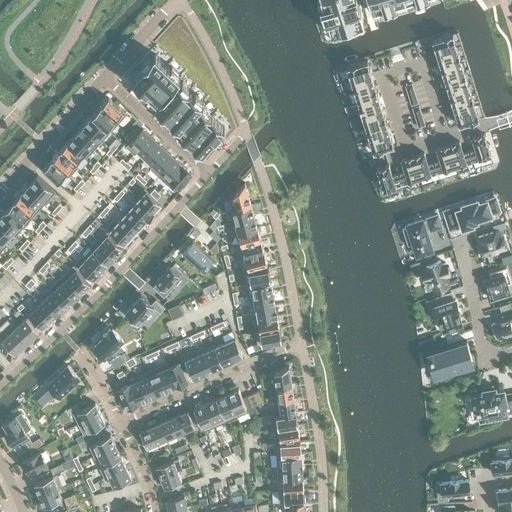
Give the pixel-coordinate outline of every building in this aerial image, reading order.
[(319,0),(320,2),(325,17),(325,18),(329,30),(332,29),(334,29),(334,28),(339,27),(364,19),(363,18),(419,0),(319,0)] [(442,36),(432,39),(432,40),(435,47),(434,47),(434,48),(435,48),(436,52),(462,44),(458,31),(451,33),(450,33),(449,34),(449,32),(443,34),(444,35),(443,36),(443,35),(442,36)] [(462,44),(436,52),(440,63),(439,63),(440,64),(466,56),(462,44)] [(154,103),(155,103),(180,76),(155,53),(132,77),(157,100),(154,103)] [(466,56),(440,64),(440,65),(442,71),(442,72),(443,72),(444,76),(469,68),(466,56)] [(350,75),(351,78),(371,72),(370,68),(370,67),(369,67),(367,61),(368,61),(367,60),(357,63),(357,62),(356,63),(349,65),(348,65),(346,66),(347,67),(349,74),(349,75),(350,75)] [(469,68),(444,76),(448,88),(473,80),(469,68)] [(371,72),(351,78),(352,82),(352,83),(352,84),(354,90),(354,91),(375,84),(374,84),(371,72)] [(180,76),(155,103),(179,126),(177,129),(202,102),(178,79),(180,76)] [(473,80),(448,88),(449,92),(448,92),(449,93),(449,94),(451,99),(451,100),(477,92),(473,80)] [(358,103),(378,96),(377,92),(378,92),(377,91),(375,85),(375,84),(354,91),(355,91),(358,102),(358,103)] [(477,92),(451,100),(452,102),(455,112),(481,104),(477,92)] [(362,114),(362,115),(382,108),(378,96),(358,103),(362,114)] [(100,106),(118,123),(127,114),(108,97),(100,106)] [(203,102),(202,102),(177,129),(202,152),(225,128),(200,105),(203,102)] [(481,104),(455,112),(456,116),(456,117),(459,123),(458,123),(459,124),(469,121),(469,122),(470,121),(477,119),(478,119),(478,118),(479,118),(485,116),(481,104)] [(110,132),(118,123),(100,106),(92,115),(110,132)] [(365,126),(366,127),(386,120),(384,113),(384,112),(383,112),(382,108),(362,115),(366,126),(365,126)] [(92,115),(84,124),(102,141),(110,132),(92,115)] [(368,135),(370,139),(390,132),(386,121),(387,121),(386,120),(366,127),(368,134),(368,135)] [(102,141),(84,124),(79,129),(76,133),(94,150),(102,141)] [(134,154),(151,135),(143,128),(126,146),(134,154)] [(391,136),(390,132),(370,139),(371,143),(371,144),(373,150),(373,151),(375,151),(376,151),(383,148),(383,149),(384,148),(394,145),(394,144),(392,137),(391,136)] [(86,158),(94,150),(76,133),(68,141),(86,158)] [(475,148),(469,150),(473,161),(490,155),(491,155),(490,153),(490,152),(488,146),(487,142),(487,141),(485,136),(485,135),(484,133),(481,134),(481,133),(480,133),(480,134),(475,135),(474,135),(474,136),(472,137),(475,148)] [(134,154),(136,152),(144,159),(159,143),(151,135),(134,154)] [(448,144),(455,166),(459,165),(460,165),(465,163),(466,163),(473,161),(469,150),(463,152),(459,140),(455,142),(455,141),(454,142),(449,144),(449,143),(448,143),(448,144)] [(86,158),(68,141),(59,150),(78,167),(76,165),(84,157),(86,159),(86,158)] [(153,165),(150,168),(167,150),(159,143),(144,159),(144,160),(146,158),(153,165)] [(440,159),(434,161),(437,172),(443,170),(444,170),(450,168),(451,168),(455,166),(448,144),(447,144),(446,144),(447,144),(441,146),(440,146),(436,148),(440,159)] [(70,176),(78,167),(59,150),(51,159),(70,176)] [(150,168),(158,176),(175,157),(167,150),(150,168)] [(413,155),(412,155),(419,177),(420,177),(424,176),(425,176),(427,175),(430,174),(430,175),(431,174),(437,172),(434,161),(427,163),(424,152),(420,153),(420,152),(419,153),(414,155),(414,154),(413,155)] [(405,170),(398,172),(403,185),(409,183),(421,180),(420,177),(419,177),(412,155),(411,155),(406,157),(405,157),(401,159),(405,170)] [(183,165),(175,157),(158,176),(166,183),(183,165)] [(51,159),(44,167),(58,181),(66,173),(51,159)] [(379,166),(377,166),(377,169),(377,170),(379,175),(379,176),(380,176),(381,179),(380,179),(380,180),(381,180),(382,185),(382,186),(383,186),(385,193),(396,190),(395,188),(396,187),(403,185),(398,172),(392,174),(390,167),(388,163),(386,163),(385,163),(385,164),(380,165),(379,165),(379,166)] [(183,165),(166,183),(174,191),(191,172),(183,165)] [(37,174),(29,183),(47,200),(56,191),(37,174)] [(233,195),(234,198),(229,199),(232,209),(251,204),(245,182),(233,194),(233,195)] [(21,192),(39,209),(47,200),(29,183),(21,192)] [(155,212),(162,204),(144,188),(137,196),(155,213),(155,212)] [(13,201),(31,218),(39,209),(21,192),(13,201)] [(130,204),(147,221),(155,213),(137,196),(137,197),(138,198),(132,206),(130,204)] [(462,205),(443,211),(448,228),(450,227),(450,228),(461,225),(462,227),(462,229),(465,228),(473,225),(473,223),(477,222),(476,220),(492,215),(489,205),(487,200),(481,202),(478,203),(478,201),(477,200),(463,204),(462,205)] [(5,210),(23,227),(31,218),(13,201),(5,210)] [(147,221),(130,204),(122,212),(140,228),(147,221)] [(251,204),(232,209),(235,220),(230,222),(254,215),(251,204)] [(0,215),(0,221),(15,236),(23,227),(5,210),(0,215)] [(140,228),(122,212),(122,213),(124,214),(117,222),(114,218),(113,219),(133,236),(140,228)] [(438,214),(407,224),(417,254),(432,249),(426,230),(430,229),(430,230),(442,226),(438,214)] [(230,222),(234,233),(258,227),(254,215),(230,222)] [(113,219),(106,227),(125,245),(133,236),(113,219)] [(6,243),(13,235),(15,236),(0,221),(0,238),(7,245),(7,244),(6,243)] [(495,230),(478,235),(481,243),(479,244),(482,255),(506,248),(505,247),(507,246),(504,237),(503,238),(502,237),(501,237),(498,229),(506,227),(504,222),(493,225),(495,230)] [(234,233),(234,234),(238,233),(241,243),(237,245),(261,238),(258,227),(234,233)] [(123,247),(108,233),(101,241),(97,238),(115,255),(123,247)] [(90,246),(108,263),(115,255),(97,238),(90,246)] [(261,238),(237,245),(240,257),(264,250),(261,238)] [(193,239),(181,252),(201,272),(212,256),(193,239)] [(89,247),(93,250),(86,257),(83,254),(82,254),(101,271),(108,263),(90,246),(89,247)] [(264,250),(240,257),(243,269),(267,262),(264,250)] [(93,279),(101,271),(82,254),(75,263),(93,279)] [(511,254),(502,258),(504,264),(511,261),(511,254)] [(432,256),(410,263),(412,271),(421,268),(425,281),(428,280),(429,281),(432,281),(434,288),(448,283),(445,274),(449,272),(446,262),(441,263),(440,259),(434,261),(432,256)] [(161,274),(161,275),(156,281),(157,282),(153,287),(164,297),(174,286),(171,283),(182,271),(174,264),(171,267),(170,265),(164,271),(161,274)] [(65,273),(82,291),(90,283),(73,265),(65,273)] [(511,282),(507,266),(488,272),(489,277),(485,279),(491,298),(510,292),(507,284),(511,282)] [(244,271),(246,284),(271,279),(268,267),(244,271)] [(74,298),(82,291),(65,273),(57,280),(74,298)] [(246,284),(248,295),(273,291),(271,279),(246,284)] [(74,298),(57,280),(49,287),(66,306),(74,298)] [(52,291),(44,298),(58,313),(66,306),(49,287),(49,288),(52,291)] [(275,303),(273,291),(248,295),(251,307),(275,303)] [(436,297),(438,304),(434,306),(437,316),(438,316),(443,330),(462,324),(457,310),(459,309),(455,299),(454,299),(451,292),(436,297)] [(160,312),(165,307),(156,298),(151,303),(141,294),(140,294),(141,294),(125,311),(138,323),(153,306),(160,312)] [(50,320),(58,313),(44,298),(37,305),(35,304),(50,320)] [(179,303),(168,308),(173,319),(184,314),(180,305),(179,303)] [(275,303),(251,307),(251,308),(255,307),(258,319),(277,315),(277,313),(278,313),(277,308),(276,308),(275,303)] [(510,303),(499,306),(501,312),(496,313),(499,321),(491,323),(496,336),(503,334),(504,336),(511,333),(511,331),(511,325),(511,322),(511,321),(511,307),(511,308),(510,303)] [(27,312),(42,328),(50,320),(35,304),(27,312)] [(277,315),(258,319),(260,329),(255,330),(255,331),(279,326),(277,315)] [(27,317),(18,325),(31,338),(39,331),(27,317)] [(31,338),(18,325),(10,332),(23,346),(31,338)] [(282,338),(279,326),(255,331),(257,343),(253,344),(255,350),(273,342),(272,340),(282,338)] [(94,345),(105,355),(122,336),(111,327),(110,328),(108,327),(104,331),(105,333),(94,345)] [(15,353),(23,346),(10,332),(2,340),(15,353)] [(225,342),(233,360),(243,356),(235,337),(225,342)] [(445,338),(423,345),(426,353),(429,352),(431,357),(430,357),(431,360),(432,360),(437,376),(456,370),(455,369),(461,367),(472,363),(465,341),(467,341),(467,340),(447,346),(445,338)] [(215,346),(214,344),(223,364),(233,360),(225,342),(215,346)] [(203,346),(213,369),(223,364),(214,344),(204,348),(203,346)] [(203,373),(213,369),(203,346),(193,350),(203,373)] [(183,355),(193,378),(203,373),(193,350),(183,355)] [(124,361),(119,354),(110,359),(115,367),(124,361)] [(167,389),(177,385),(167,362),(157,366),(167,389)] [(168,362),(167,362),(177,385),(187,380),(179,362),(169,366),(168,362)] [(48,383),(59,396),(80,377),(68,364),(60,371),(55,376),(48,383)] [(275,385),(292,383),(289,364),(274,370),(277,385),(275,385)] [(148,370),(147,371),(157,393),(167,389),(157,366),(159,371),(150,375),(148,370)] [(147,398),(157,393),(147,371),(137,375),(147,398)] [(139,380),(129,384),(138,402),(147,398),(137,375),(139,380)] [(274,400),(294,397),(292,383),(275,385),(277,399),(274,400)] [(127,407),(138,402),(129,384),(119,388),(127,407)] [(511,392),(504,394),(504,390),(496,391),(495,387),(483,390),(483,394),(480,394),(474,395),(474,396),(471,396),(474,410),(476,409),(477,410),(478,410),(478,411),(480,419),(483,418),(485,419),(489,418),(491,417),(507,414),(507,413),(511,411),(511,392)] [(246,407),(252,404),(248,395),(242,397),(238,388),(227,393),(237,416),(248,411),(246,407)] [(257,402),(263,399),(259,390),(253,392),(257,402)] [(248,395),(252,404),(257,402),(253,392),(248,395)] [(226,421),(237,416),(227,393),(216,398),(226,421)] [(294,397),(274,400),(276,414),(271,415),(296,411),(294,397)] [(216,398),(205,403),(215,426),(226,421),(216,398)] [(95,401),(77,410),(82,420),(100,412),(95,401)] [(194,408),(204,431),(215,426),(205,403),(194,408)] [(185,431),(195,426),(188,409),(178,414),(185,431)] [(298,423),(296,411),(271,415),(273,427),(298,423)] [(100,412),(82,421),(88,431),(106,422),(100,412)] [(176,435),(185,431),(178,414),(168,418),(176,435)] [(166,439),(176,435),(168,418),(159,422),(166,439)] [(150,426),(157,443),(166,439),(159,422),(150,426)] [(300,435),(298,423),(273,427),(275,427),(277,439),(300,435)] [(9,436),(17,448),(22,445),(26,450),(31,446),(23,436),(26,431),(20,426),(9,436)] [(147,447),(157,443),(150,426),(140,431),(147,447)] [(94,455),(116,445),(110,433),(88,444),(94,455)] [(276,454),(301,452),(300,440),(275,441),(276,454)] [(116,445),(94,455),(99,466),(121,455),(116,445)] [(41,451),(24,461),(29,471),(47,462),(41,451)] [(276,454),(277,466),(303,464),(302,459),(301,452),(276,454)] [(99,466),(104,477),(126,466),(121,455),(99,466)] [(511,457),(490,460),(492,473),(511,470),(511,457)] [(160,476),(182,468),(178,458),(157,466),(160,476)] [(50,468),(53,474),(64,469),(61,463),(50,468)] [(278,478),(303,476),(302,469),(303,469),(303,464),(277,466),(278,478)] [(132,477),(126,466),(104,477),(108,475),(114,486),(132,477)] [(160,476),(164,487),(181,481),(178,470),(182,469),(182,468),(160,476)] [(34,482),(39,494),(62,485),(57,473),(34,482)] [(278,478),(279,490),(304,488),(303,476),(278,478)] [(441,494),(436,495),(437,501),(447,500),(447,494),(468,492),(466,478),(439,481),(441,494)] [(39,494),(44,506),(62,498),(58,487),(62,485),(39,494)] [(511,486),(496,488),(498,501),(511,499),(511,486)] [(279,502),(304,500),(304,498),(305,498),(305,493),(304,493),(304,488),(279,490),(279,502)] [(78,500),(75,493),(64,497),(66,504),(78,500)] [(167,499),(169,510),(187,506),(184,495),(167,499)] [(511,511),(511,499),(498,501),(499,511),(511,511)] [(78,500),(66,504),(69,511),(80,507),(78,500)] [(305,511),(304,500),(279,502),(285,502),(285,511),(305,511)] [(257,511),(255,503),(245,505),(246,511),(257,511)]
